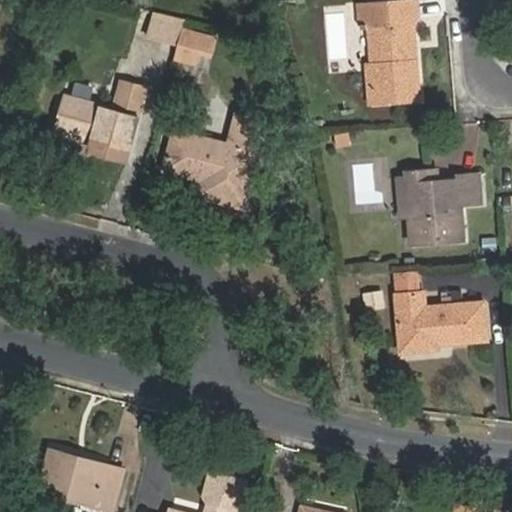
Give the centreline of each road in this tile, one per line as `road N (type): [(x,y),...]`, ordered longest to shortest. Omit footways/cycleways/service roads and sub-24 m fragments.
road 1 (residential): [(255,413),(269,350),(248,302),(178,273),(0,225)]
road 2 (residential): [(0,342),(255,413)]
road 3 (residential): [(255,413),(325,434),(511,459)]
